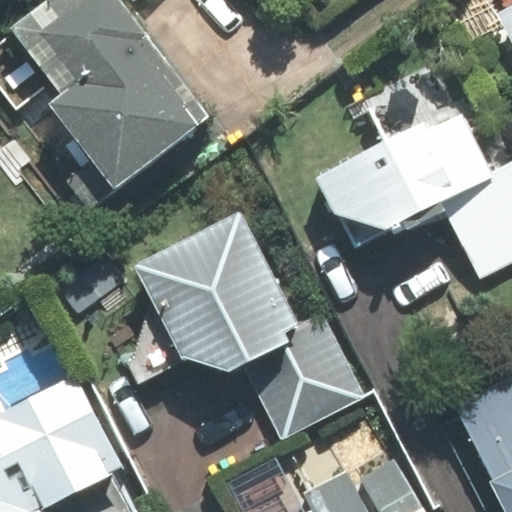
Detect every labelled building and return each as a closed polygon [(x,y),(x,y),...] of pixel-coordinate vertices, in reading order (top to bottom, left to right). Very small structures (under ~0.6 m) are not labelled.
[(120,193),(216,119),(123,0),(58,0),(15,33),(66,98),(54,108),(120,193)] [(511,10),(499,17),(511,41),(511,10)] [(482,281),(511,265),(511,165),(495,174),(461,109),(320,182),(357,253),(444,208),(482,281)] [(247,212),(138,268),(202,394),(249,370),(285,443),(370,400),(326,312),(303,323),(247,212)] [(0,511),(47,511),(129,472),(82,377),(0,417),(0,511)] [(511,511),(511,388),(462,414),(498,483),(492,485),(506,511),(511,511)] [(432,511),(405,459),(355,485),(348,472),(306,495),(314,511),(432,511)]
